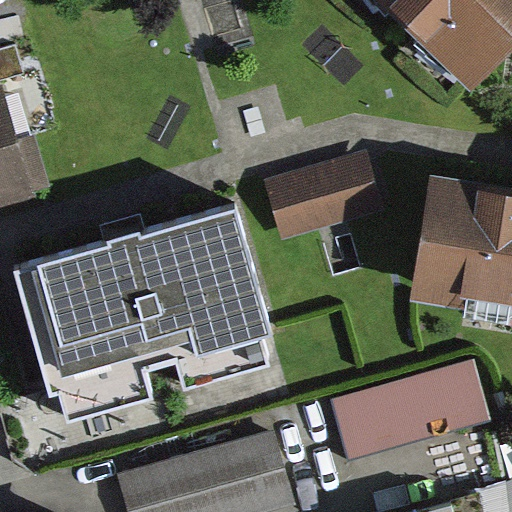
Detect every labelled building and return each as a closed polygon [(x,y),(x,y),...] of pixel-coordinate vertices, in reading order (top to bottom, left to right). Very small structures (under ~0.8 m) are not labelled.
[(511,0),(390,0),(469,79),(511,35),(511,0)] [(0,54),(0,83),(11,82),(8,53),(0,54)] [(4,92),(0,93),(0,209),(37,198),(4,92)] [(372,156),(277,186),(292,235),(387,206),(372,156)] [(511,187),(439,179),(422,297),(511,315),(511,187)] [(235,185),(17,246),(53,376),(59,375),(67,401),(151,377),(142,346),(176,337),(184,367),(269,344),(262,318),(271,316),(235,185)] [(474,368),(335,406),(352,467),(491,429),(474,368)] [(279,436),(126,481),(135,511),(277,511),(299,505),(279,436)] [(482,511),(476,487),(385,511),(482,511)]
